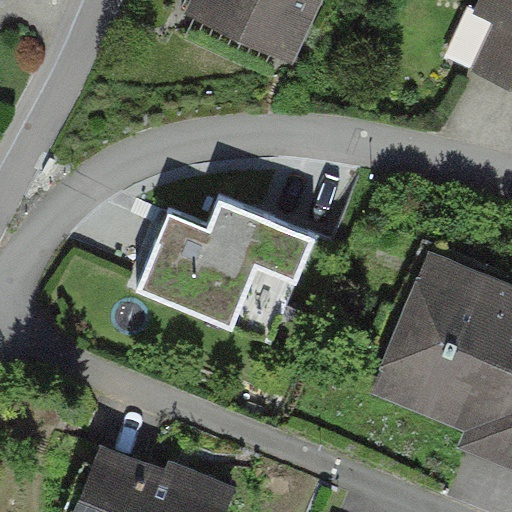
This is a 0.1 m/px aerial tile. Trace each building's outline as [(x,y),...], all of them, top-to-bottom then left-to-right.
[(324,0),(191,0),(181,23),(293,72),(324,0)] [(511,90),(511,0),(482,0),(454,63),(511,90)] [(314,261),(331,218),(228,176),(216,205),(181,191),(152,264),(242,300),(266,242),(314,261)] [(511,280),(431,246),(370,386),(511,446),(511,280)] [(228,511),(237,489),(90,430),(56,511),(228,511)]
